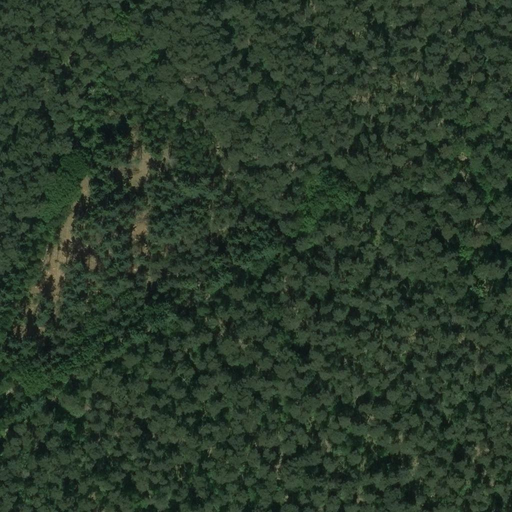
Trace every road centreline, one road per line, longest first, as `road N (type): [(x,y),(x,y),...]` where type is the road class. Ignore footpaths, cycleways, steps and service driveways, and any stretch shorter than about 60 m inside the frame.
road 1 (track): [(0,435),(511,94)]
road 2 (track): [(134,0),(0,327)]
road 3 (track): [(487,110),(402,0)]
